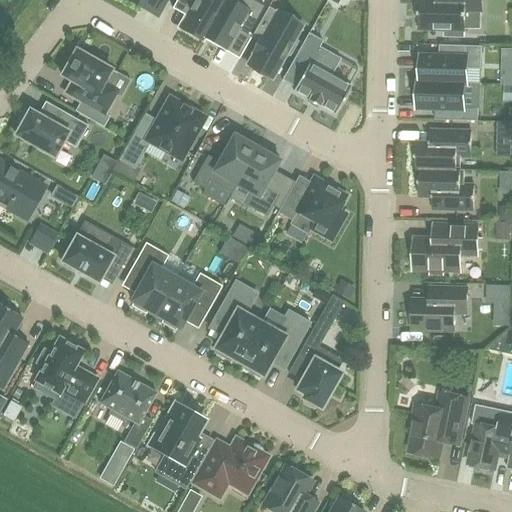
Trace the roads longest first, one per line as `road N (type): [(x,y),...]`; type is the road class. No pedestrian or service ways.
road 1 (residential): [(0,105),(76,6),(381,173)]
road 2 (residential): [(371,473),(0,263)]
road 3 (residential): [(371,473),(381,173)]
road 4 (residential): [(381,173),(384,0)]
road 5 (residential): [(498,511),(371,473)]
